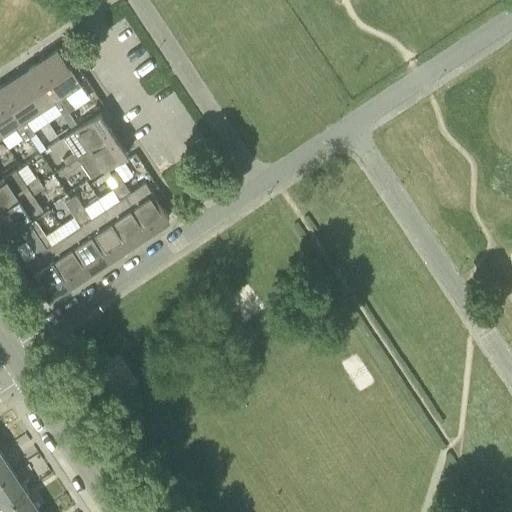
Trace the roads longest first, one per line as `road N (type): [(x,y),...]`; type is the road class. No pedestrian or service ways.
road 1 (residential): [(11,355),(260,185)]
road 2 (residential): [(511,375),(350,125)]
road 3 (residential): [(260,185),(139,0)]
road 4 (residential): [(350,125),(511,19)]
road 5 (residential): [(115,511),(25,376)]
